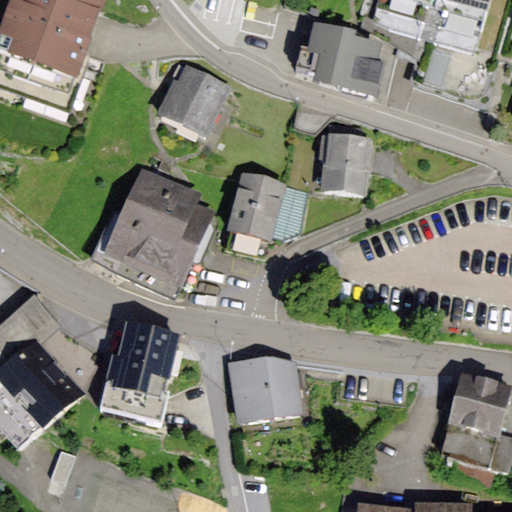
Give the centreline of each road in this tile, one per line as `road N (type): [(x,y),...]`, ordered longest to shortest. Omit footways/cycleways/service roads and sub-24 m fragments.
road 1 (secondary): [(0,241),(137,312),(212,329),(511,366)]
road 2 (unclassified): [(511,170),(246,74),(186,30),(162,0)]
road 3 (track): [(237,511),(207,347),(212,329)]
